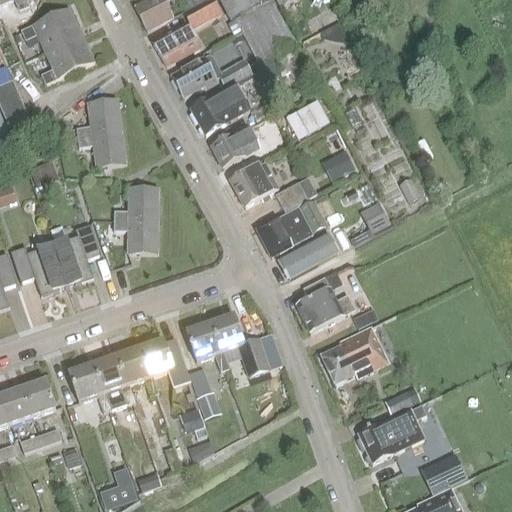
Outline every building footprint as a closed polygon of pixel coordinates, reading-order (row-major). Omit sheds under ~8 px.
[(0,0),(0,9),(14,4),(19,15),(30,10),(25,0),(0,0)] [(174,21),(163,0),(154,0),(135,10),(147,35),(174,21)] [(210,0),(182,16),(191,33),(220,17),(210,0)] [(275,6),(271,0),(217,0),(218,1),(233,28),(237,26),(258,66),(294,47),(273,7),(275,6)] [(274,0),(280,11),(298,1),(296,0),(274,0)] [(45,57),(83,39),(70,13),(22,35),(26,43),(37,39),(45,57)] [(336,46),(352,48),(339,25),(320,36),(324,43),(336,46)] [(349,34),(352,40),(359,41),(364,38),(365,33),(362,28),(356,26),(350,29),(349,34)] [(200,52),(186,28),(152,47),(166,71),(200,52)] [(47,88),(95,66),(83,39),(45,57),(54,75),(43,79),(47,88)] [(203,63),(203,62),(171,81),(184,102),(204,91),(205,93),(217,87),(216,85),(221,81),(227,92),(235,87),(235,86),(252,77),(246,66),(223,79),(212,60),(209,60),(203,63)] [(252,71),(262,87),(281,77),(272,60),(252,71)] [(0,103),(18,95),(13,84),(0,89),(0,103)] [(205,140),(242,118),(250,113),(235,87),(227,92),(190,113),(205,140)] [(0,109),(3,116),(23,107),(18,95),(0,103),(0,109)] [(76,132),(78,142),(122,136),(118,104),(110,105),(88,108),(91,130),(76,132)] [(8,127),(28,118),(23,107),(3,116),(8,127)] [(0,165),(16,159),(0,118),(0,165)] [(12,139),(32,129),(28,118),(8,127),(12,139)] [(259,152),(247,131),(211,150),(223,172),(259,152)] [(79,152),(94,150),(97,172),(112,170),(126,168),(122,136),(78,142),(79,152)] [(337,181),(354,172),(345,155),(328,165),(337,181)] [(59,183),(52,165),(30,173),(37,191),(59,183)] [(278,194),(263,166),(230,185),(244,212),(278,194)] [(399,188),(409,207),(421,200),(411,182),(399,188)] [(309,204),(299,186),(276,199),(286,216),(309,204)] [(0,211),(18,206),(12,191),(0,195),(0,211)] [(114,215),(114,225),(158,226),(159,193),(143,193),(130,193),(129,215),(114,215)] [(312,239),(327,231),(314,205),(299,213),(298,213),(277,224),(277,223),(256,234),(265,251),(271,263),(292,251),(313,240),(312,239)] [(379,208),(360,218),(371,238),(390,228),(379,208)] [(158,258),(158,226),(114,225),(114,235),(129,235),(128,258),(141,258),(158,258)] [(101,260),(90,229),(75,235),(77,241),(53,249),(67,292),(93,283),(87,265),(101,260)] [(289,283),(337,258),(328,241),(280,265),(289,283)] [(41,301),(67,292),(53,249),(28,258),(26,251),(10,257),(21,287),(35,282),(41,301)] [(0,314),(10,311),(3,293),(17,289),(7,258),(0,260),(0,314)] [(336,305),(324,282),(303,293),(309,303),(296,310),(310,338),(355,314),(348,299),(336,305)] [(238,351),(244,368),(249,381),(271,374),(260,343),(244,349),(234,320),(210,328),(226,375),(230,373),(224,357),(238,351)] [(221,376),(226,375),(210,328),(186,336),(196,366),(215,359),(221,376)] [(356,383),(388,367),(370,331),(339,347),(341,350),(321,360),(335,389),(354,379),(356,383)] [(270,339),(260,343),(271,374),(282,370),(270,339)] [(174,393),(183,390),(191,387),(185,369),(174,373),(164,344),(140,353),(150,382),(153,381),(168,376),(174,393)] [(116,361),(126,391),(130,389),(144,384),(150,401),(159,398),(153,381),(150,382),(140,353),(116,361)] [(103,399),(106,397),(112,414),(136,405),(130,389),(126,391),(116,361),(93,369),(103,399)] [(112,414),(106,397),(103,399),(93,369),(68,377),(79,407),(98,400),(103,417),(112,414)] [(33,421),(56,413),(46,385),(23,393),(33,421)] [(10,429),(33,421),(23,393),(0,401),(10,429)] [(214,394),(197,400),(205,423),(222,417),(214,394)] [(391,419),(413,409),(407,396),(385,406),(391,419)] [(0,401),(0,432),(10,429),(0,401)] [(372,468),(424,443),(416,426),(427,421),(421,409),(410,415),(410,414),(359,439),(372,468)] [(180,418),(186,437),(205,430),(198,411),(180,418)] [(39,440),(43,451),(62,445),(58,433),(39,440)] [(24,458),(43,451),(39,440),(21,446),(24,458)] [(209,445),(187,453),(191,464),(213,456),(209,445)] [(0,466),(17,461),(14,449),(0,453),(0,466)] [(181,475),(172,451),(164,454),(173,478),(181,475)] [(81,468),(76,452),(63,456),(64,460),(68,473),(81,468)] [(466,481),(455,459),(448,462),(422,474),(433,497),(458,485),(466,481)] [(159,488),(155,478),(138,484),(142,495),(159,488)] [(107,511),(115,511),(136,505),(130,486),(118,490),(102,496),(103,499),(107,511)] [(459,511),(450,493),(418,509),(419,511),(418,511),(459,511)]
